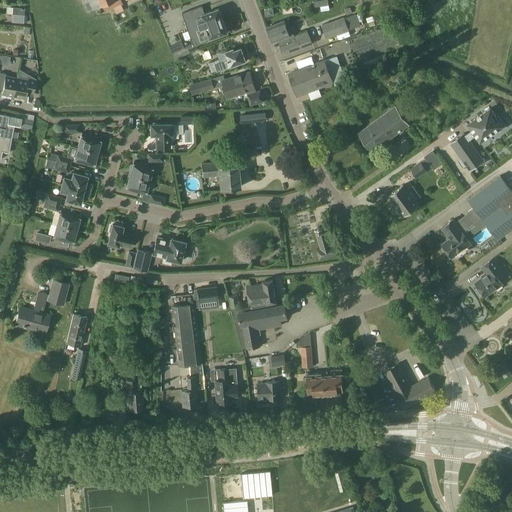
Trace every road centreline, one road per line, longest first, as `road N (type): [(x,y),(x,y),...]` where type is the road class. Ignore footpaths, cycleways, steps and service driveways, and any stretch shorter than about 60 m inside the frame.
road 1 (tertiary): [(0,462),(287,439)]
road 2 (residential): [(328,269),(168,279),(95,266)]
road 3 (residential): [(105,200),(182,217),(281,203),(327,187)]
road 4 (residential): [(327,187),(247,0)]
road 5 (tertiary): [(456,429),(287,439)]
road 6 (tertiary): [(287,439),(454,443)]
road 7 (residential): [(377,256),(405,247),(469,334),(446,350)]
